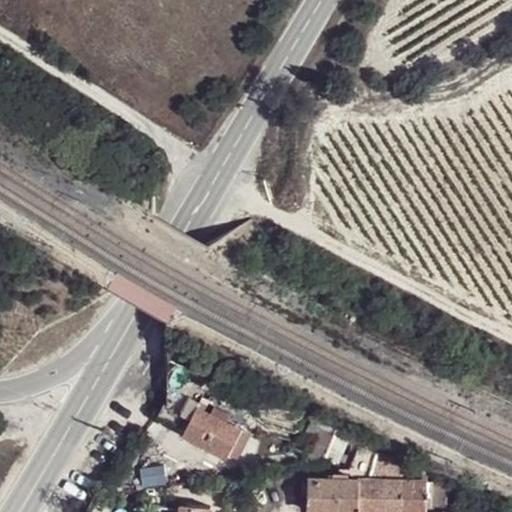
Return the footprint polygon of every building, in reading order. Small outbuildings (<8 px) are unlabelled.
[(169,417),(184,425),(203,388),(188,380),(169,417)] [(229,456),(242,430),(199,407),(185,434),(229,456)] [(325,461),(342,422),(318,409),(306,433),(314,438),(302,463),(308,463),(325,461)] [(366,451),(372,436),(342,422),(325,461),(337,464),(348,444),(355,448),(366,451)] [(250,434),(242,430),(229,456),(238,460),(250,434)] [(401,477),(405,463),(378,455),(374,469),(401,477)] [(308,478),(308,510),(385,511),(426,511),(429,480),(308,478)]
